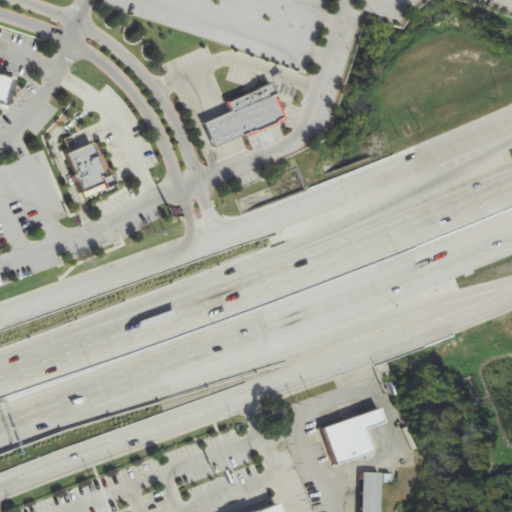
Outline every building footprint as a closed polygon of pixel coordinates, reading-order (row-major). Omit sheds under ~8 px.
[(0,100),(2,101),(10,77),(0,74),(0,100)] [(289,122),(276,85),(230,101),(234,112),(207,121),(215,147),(289,122)] [(89,144),(63,153),(85,199),(104,189),(102,184),(112,181),(101,153),(95,155),(89,144)] [(319,424),(332,462),(369,449),(363,430),(384,423),(377,404),(319,424)] [(382,511),(383,483),(394,483),(394,475),(363,474),(362,511),(382,511)] [(240,511),(278,511),(274,499),(240,511)]
